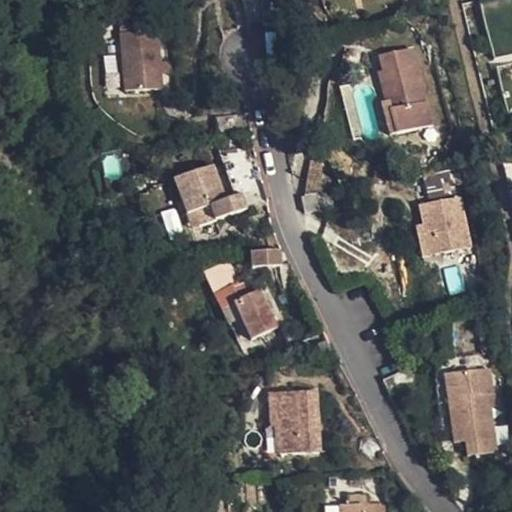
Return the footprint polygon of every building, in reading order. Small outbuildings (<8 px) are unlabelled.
[(360,0),(365,15),(401,8),(399,0),(360,0)] [(265,10),(266,40),(283,39),(281,10),(265,10)] [(152,48),(114,49),(117,106),(154,105),(152,48)] [(385,128),(393,160),(429,151),(408,71),(374,81),(378,96),(372,98),(381,129),(385,128)] [(383,163),(393,160),(385,128),(381,129),(375,131),(383,163)] [(183,227),(184,241),(235,237),(235,217),(216,218),(212,184),(170,187),(172,226),(183,227)] [(332,226),(330,210),(298,217),(301,234),(332,226)] [(173,242),(184,241),(183,227),(172,226),(173,242)] [(428,247),(432,281),(473,277),(467,226),(426,231),(428,247)] [(422,282),(432,281),(428,247),(420,249),(422,282)] [(253,264),(281,260),(279,248),(252,252),(253,264)] [(281,270),(250,271),(251,286),(279,286),(281,270)] [(245,300),(210,313),(216,329),(228,324),(242,362),(269,351),(254,313),(250,314),(245,300)] [(380,402),(389,421),(419,404),(409,386),(380,402)] [(494,421),(499,416),(494,392),(450,401),(462,466),(471,465),(474,481),(502,478),(495,428),(494,421)] [(313,410),(265,410),(265,439),(271,438),(272,473),(315,472),(313,410)] [(502,428),(499,416),(494,421),(495,428),(502,428)] [(321,511),(342,511),(342,503),(321,505),(321,511)]
